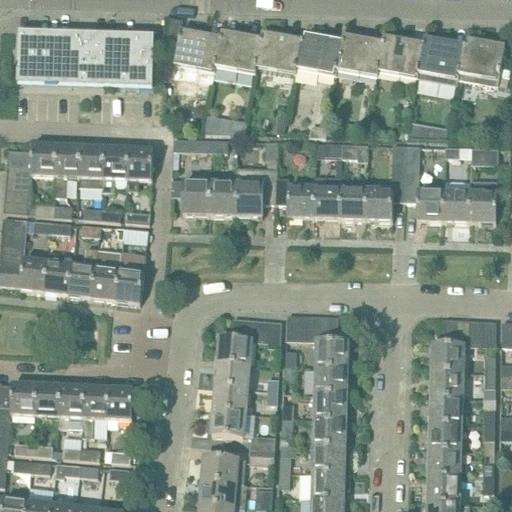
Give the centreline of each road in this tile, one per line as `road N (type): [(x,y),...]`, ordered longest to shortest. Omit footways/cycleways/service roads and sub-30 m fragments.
road 1 (residential): [(396,306),(284,299),(199,305),(188,325),(163,511)]
road 2 (residential): [(511,10),(108,0)]
road 3 (residential): [(389,511),(396,306)]
road 4 (residential): [(0,129),(164,140)]
